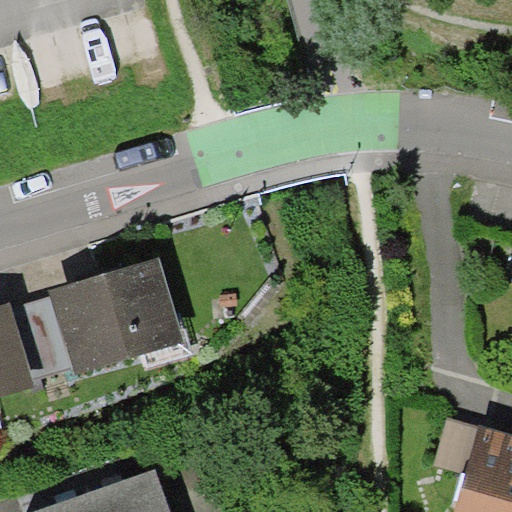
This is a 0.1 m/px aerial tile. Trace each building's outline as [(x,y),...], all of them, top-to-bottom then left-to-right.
[(163,266),(70,294),(91,363),(158,343),(152,322),(178,314),(163,266)] [(1,312),(0,312),(0,389),(23,382),(1,312)] [(511,511),(511,446),(509,445),(490,440),(478,482),(461,477),(452,506),(467,510),(466,511),(511,511)] [(101,511),(174,511),(160,470),(95,493),(101,511)] [(101,511),(95,493),(39,511),(101,511)]
